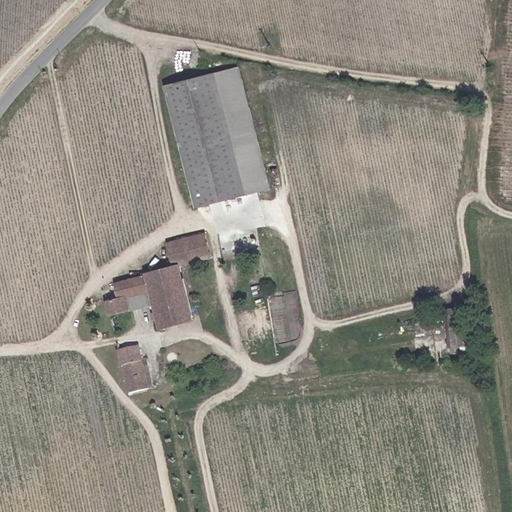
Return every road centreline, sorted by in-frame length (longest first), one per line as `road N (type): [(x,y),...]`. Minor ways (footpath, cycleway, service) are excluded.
road 1 (unknown): [(480,204),(481,103),(466,86),(140,26)]
road 2 (unknown): [(77,341),(208,337),(252,365),(270,367),(301,354),(309,322)]
road 3 (unknown): [(309,322),(480,289),(480,204)]
road 4 (unknown): [(309,322),(280,219),(221,213),(184,220)]
road 5 (unknown): [(177,511),(145,420),(77,341)]
road 6 (unknown): [(140,26),(184,220)]
road 7 (unknown): [(184,220),(94,276),(70,316),(77,341)]
road 8 (unclassified): [(0,124),(23,85),(110,0)]
